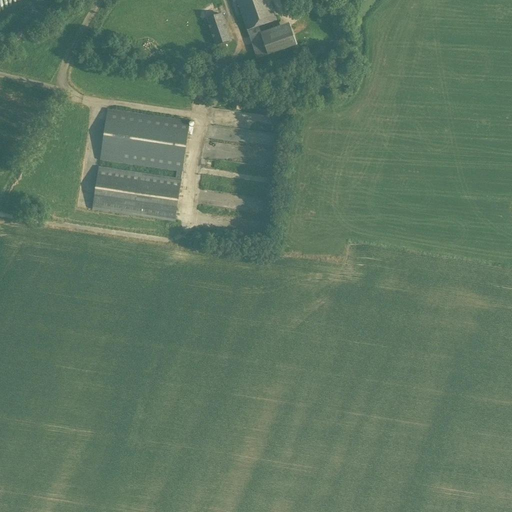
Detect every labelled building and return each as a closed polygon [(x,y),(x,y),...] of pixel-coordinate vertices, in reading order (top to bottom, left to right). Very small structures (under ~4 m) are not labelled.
[(256,59),(298,45),(289,23),(263,32),(261,26),(277,20),(269,0),(236,0),(247,31),(256,59)] [(231,40),(223,16),(222,13),(206,19),(215,46),(231,40)] [(232,109),(241,110),(243,98),(234,96),(232,109)] [(108,109),(100,160),(177,171),(176,178),(99,167),(93,209),(175,222),(182,179),(181,179),(182,172),(190,121),(108,109)] [(207,140),(206,140),(204,156),(216,157),(216,153),(221,153),(221,152),(224,152),(224,157),(230,158),(232,137),(233,137),(234,127),(208,124),(207,140)] [(267,160),(267,133),(245,132),(245,135),(236,135),(236,142),(247,142),(247,160),(267,160)] [(259,211),(261,198),(235,194),(201,188),(199,201),(227,206),(228,198),(248,202),(247,209),(259,211)]
